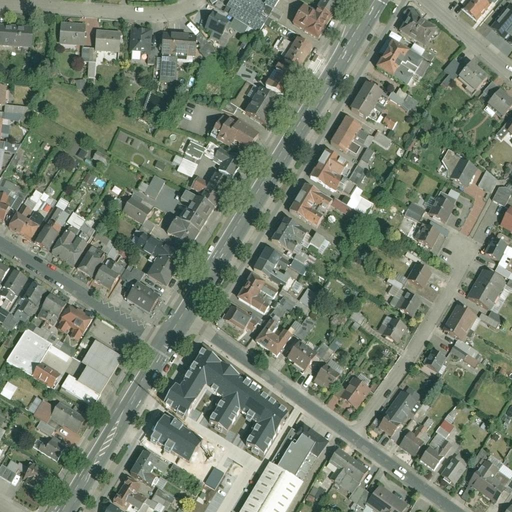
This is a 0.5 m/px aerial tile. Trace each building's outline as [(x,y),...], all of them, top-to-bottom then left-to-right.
[(259,35),(280,0),(231,0),(224,13),(259,35)] [(332,20),(344,0),(324,0),(318,11),(332,20)] [(473,0),(462,12),(475,24),(489,10),(485,6),(490,0),(473,0)] [(319,42),(332,20),(318,11),(316,15),(304,8),(293,26),(319,42)] [(511,10),(510,9),(492,30),(511,47),(511,10)] [(223,38),(229,22),(212,15),(205,32),(223,38)] [(438,32),(410,16),(399,35),(426,51),(438,32)] [(85,47),(86,27),(61,25),(60,46),(85,47)] [(0,47),(32,50),(33,29),(0,26),(0,47)] [(150,56),(152,32),(131,31),(129,55),(150,56)] [(120,54),(120,34),(97,34),(96,53),(120,54)] [(195,58),(196,38),(163,35),(162,56),(195,58)] [(313,50),(297,41),(284,64),(300,73),(313,50)] [(423,62),(391,44),(377,70),(408,88),(423,62)] [(418,59),(423,52),(411,46),(407,53),(418,59)] [(86,79),(93,79),(94,49),(80,49),(80,63),(86,64),(86,79)] [(234,77),(250,85),(255,75),(240,67),(234,77)] [(296,78),(279,68),(266,90),(284,100),(296,78)] [(489,84),(472,68),(460,81),(469,89),(477,97),(489,84)] [(378,96),(363,88),(348,113),(363,122),(378,96)] [(409,114),(416,103),(395,90),(388,101),(409,114)] [(266,128),(280,105),(259,92),(245,116),(266,128)] [(371,110),(379,115),(388,99),(379,94),(371,110)] [(511,107),(511,105),(497,94),(485,109),(501,121),(511,107)] [(223,102),(218,110),(231,117),(235,109),(223,102)] [(380,124),(391,132),(397,124),(386,116),(380,124)] [(245,159),(258,136),(224,118),(211,141),(245,159)] [(358,129),(343,120),(328,145),(343,154),(358,129)] [(371,141),(385,150),(390,142),(376,133),(371,141)] [(182,155),(198,162),(203,151),(188,143),(182,155)] [(346,153),(354,157),(358,149),(350,145),(346,153)] [(232,181),(242,164),(219,151),(214,161),(223,166),(218,174),(232,181)] [(95,152),(90,160),(104,167),(108,159),(95,152)] [(349,168),(327,155),(311,182),(346,204),(355,189),(341,180),(349,168)] [(175,173),(190,180),(196,167),(174,157),(171,164),(178,167),(175,173)] [(450,181),(467,190),(476,170),(460,162),(450,181)] [(484,191),(491,178),(486,173),(478,188),(484,191)] [(85,174),(82,184),(91,187),(95,177),(85,174)] [(148,187),(139,183),(136,192),(155,200),(163,182),(152,178),(148,187)] [(214,211),(229,186),(215,178),(209,187),(198,180),(192,190),(203,197),(200,203),(214,211)] [(490,197),(498,183),(491,178),(484,191),(483,194),(490,197)] [(331,205),(303,189),(288,216),(316,231),(331,205)] [(504,210),(511,195),(505,190),(499,190),(492,203),(504,210)] [(32,199),(52,209),(55,202),(35,192),(32,199)] [(191,251),(214,211),(200,203),(186,195),(181,205),(191,210),(182,226),(177,222),(168,238),(191,251)] [(428,218),(442,225),(453,205),(439,197),(428,218)] [(48,221),(62,228),(67,216),(62,213),(66,205),(58,201),(48,221)] [(143,227),(152,213),(131,201),(123,215),(143,227)] [(112,208),(118,212),(122,206),(116,202),(112,208)] [(403,218),(416,224),(422,210),(409,205),(403,218)] [(0,206),(0,223),(3,225),(8,210),(0,206)] [(511,215),(506,213),(499,227),(511,233),(511,215)] [(16,217),(9,230),(31,244),(39,231),(16,217)] [(307,236),(287,224),(274,245),(294,258),(307,236)] [(416,244),(432,252),(439,237),(424,229),(416,244)] [(44,230),(35,246),(48,254),(58,237),(44,230)] [(66,235),(52,257),(74,270),(87,247),(66,235)] [(317,251),(321,239),(311,235),(306,247),(317,251)] [(165,291),(184,260),(144,237),(136,251),(156,263),(155,265),(146,280),(165,291)] [(326,249),(328,243),(321,241),(319,247),(326,249)] [(491,244),(483,258),(495,265),(503,251),(491,244)] [(280,260),(265,252),(253,274),(289,294),(296,282),(274,270),(280,260)] [(88,256),(77,274),(91,282),(102,264),(88,256)] [(0,289),(9,272),(0,267),(0,289)] [(137,284),(143,276),(133,269),(127,277),(137,284)] [(407,285),(420,291),(428,274),(415,269),(407,285)] [(119,279),(103,270),(96,283),(112,292),(119,279)] [(0,298),(13,306),(26,281),(13,274),(0,298)] [(499,284),(483,274),(466,302),(482,312),(499,284)] [(262,286),(249,279),(236,301),(264,317),(269,309),(254,301),(262,286)] [(46,293),(33,286),(18,312),(31,320),(46,293)] [(149,318),(160,299),(137,286),(126,305),(149,318)] [(306,290),(297,304),(301,306),(298,311),(303,314),(315,296),(306,290)] [(396,314),(409,321),(418,304),(405,297),(401,303),(396,314)] [(54,329),(66,307),(50,298),(38,319),(54,329)] [(79,344),(91,323),(69,310),(57,331),(79,344)] [(457,311),(443,336),(457,344),(471,319),(457,311)] [(353,313),(348,319),(354,324),(351,327),(356,331),(363,321),(353,313)] [(233,316),(226,328),(240,337),(247,324),(233,316)] [(293,322),(285,336),(289,338),(290,336),(302,343),(313,325),(304,320),(300,326),(293,322)] [(381,341),(394,349),(404,331),(391,323),(381,341)] [(269,325),(253,347),(273,362),(289,340),(281,334),(276,341),(270,337),(275,330),(269,325)] [(45,359),(52,347),(26,332),(19,344),(45,359)] [(335,353),(339,343),(332,340),(328,350),(335,353)] [(84,370),(76,383),(98,396),(119,361),(92,345),(79,367),(84,370)] [(320,345),(313,357),(325,364),(332,352),(320,345)] [(286,363),(303,375),(310,364),(293,352),(286,363)] [(239,379),(202,355),(189,376),(207,387),(226,399),(239,379)] [(441,362),(430,356),(423,367),(433,374),(441,362)] [(52,388),(59,376),(40,366),(34,378),(52,388)] [(314,383),(329,393),(337,380),(323,371),(314,383)] [(162,409),(184,423),(191,411),(207,387),(189,376),(184,373),(162,409)] [(76,383),(68,378),(61,390),(91,408),(98,396),(76,383)] [(367,392),(354,382),(340,402),(352,411),(367,392)] [(0,394),(0,396),(9,401),(16,388),(5,383),(0,394)] [(288,412),(259,394),(248,413),(226,399),(207,387),(191,411),(262,455),(288,412)] [(241,404),(246,396),(236,390),(231,398),(241,404)] [(415,404),(419,398),(406,390),(403,395),(415,404)] [(415,405),(402,396),(377,428),(390,438),(415,405)] [(26,413),(31,416),(39,402),(34,399),(26,413)] [(77,436),(86,420),(60,405),(51,421),(77,436)] [(200,444),(160,421),(147,443),(163,452),(169,443),(193,457),(200,444)] [(293,445),(319,460),(328,444),(302,429),(293,445)] [(408,439),(400,450),(413,458),(420,446),(408,439)] [(58,465),(66,450),(52,442),(48,449),(42,446),(38,453),(58,465)] [(427,452),(418,464),(433,474),(452,448),(445,444),(435,458),(427,452)] [(346,476),(358,485),(367,472),(336,451),(327,464),(337,471),(330,482),(338,488),(346,476)] [(141,455),(127,479),(137,485),(139,483),(149,489),(154,481),(145,476),(153,462),(141,455)] [(454,460),(442,480),(452,486),(465,467),(454,460)] [(212,466),(201,461),(199,466),(190,462),(184,475),(204,484),(212,466)] [(5,469),(0,466),(0,479),(11,484),(19,467),(8,462),(5,469)] [(176,475),(179,470),(171,466),(169,472),(176,475)] [(43,496),(53,479),(33,467),(23,485),(43,496)] [(282,511),(298,486),(265,467),(238,511),(282,511)] [(476,475),(468,488),(494,503),(502,488),(488,480),(493,471),(485,467),(479,477),(476,475)] [(125,484),(113,506),(121,510),(123,506),(133,511),(141,511),(145,505),(131,497),(135,489),(125,484)] [(370,511),(403,511),(408,505),(376,485),(362,507),(370,511)]
